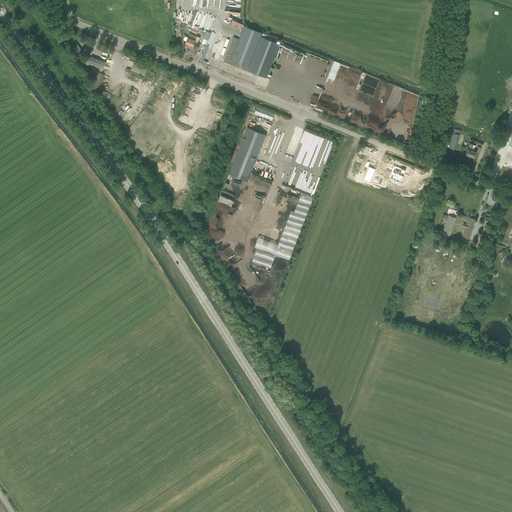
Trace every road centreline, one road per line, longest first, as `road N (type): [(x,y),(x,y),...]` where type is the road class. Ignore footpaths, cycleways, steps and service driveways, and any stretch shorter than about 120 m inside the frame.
road 1 (primary): [(340,511),(0,10)]
road 2 (unclassified): [(511,198),(73,21),(66,0)]
road 3 (unknown): [(308,84),(264,212),(234,233)]
